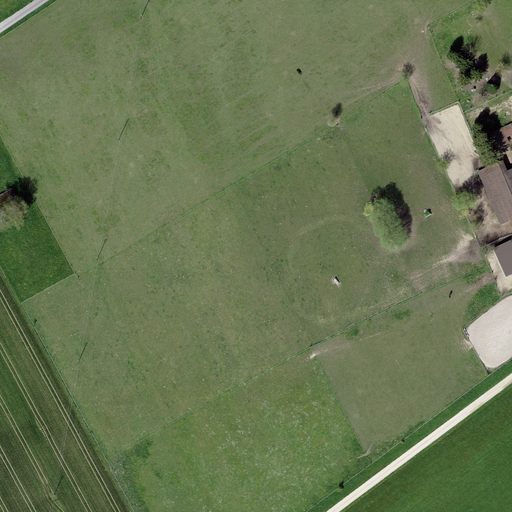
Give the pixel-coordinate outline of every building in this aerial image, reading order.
[(511,135),(511,123),(489,133),(496,149),(508,144),(506,138),(511,135)] [(511,169),(508,172),(503,161),(498,163),(511,197),(511,169)] [(511,220),(511,197),(498,163),(477,172),(500,226),(511,220)] [(11,190),(0,196),(0,216),(20,206),(11,190)] [(511,240),(493,249),(506,278),(511,275),(511,240)]
